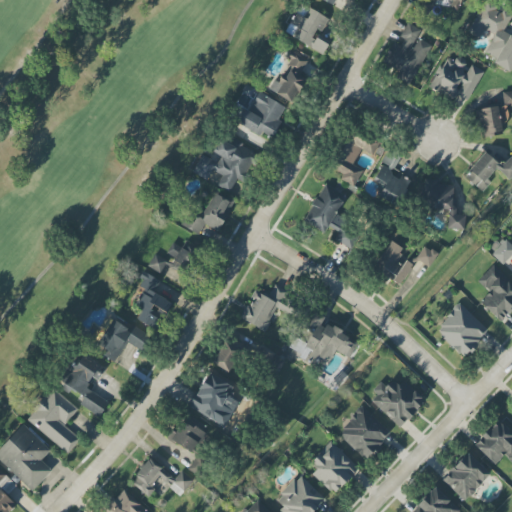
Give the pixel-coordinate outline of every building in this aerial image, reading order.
[(429,13),(437,0),(449,0),(451,1),(448,5),(455,10),(462,0),(425,0),(421,7),(429,13)] [(511,69),(511,36),(503,32),(511,16),(483,2),(468,34),(478,39),(483,29),(494,35),(485,53),(495,58),(492,64),(510,73),(511,69)] [(323,54),(330,42),(318,36),(327,18),(311,10),(307,19),(295,13),(284,34),(323,54)] [(393,42),(383,64),(397,71),(394,78),(410,86),(432,40),(406,28),(398,45),(393,42)] [(305,79),(299,75),(308,59),(290,49),(285,57),(291,60),(279,82),(274,80),(268,91),(292,103),(305,79)] [(483,71),(467,64),(446,54),(430,89),(454,100),(456,96),(468,102),(483,71)] [(287,109),(258,92),(239,124),(269,141),(287,109)] [(501,123),(508,122),(506,105),(477,109),(481,138),(502,135),(501,123)] [(361,150),(372,156),(378,145),(353,130),(331,168),(343,175),(340,179),(354,187),(363,171),(352,165),(361,150)] [(192,173),(207,180),(211,171),(221,176),(216,186),(233,194),(255,150),(223,135),(214,153),(221,157),(218,163),(201,155),(192,173)] [(508,181),(511,176),(511,155),(500,167),(487,153),(463,175),(481,193),(491,183),(487,178),(497,169),(508,181)] [(379,197),(392,203),(394,197),(401,200),(409,182),(392,174),(398,159),(387,154),(375,179),(385,183),(379,197)] [(464,230),(465,215),(454,215),(455,185),(437,185),(437,180),(423,179),(421,209),(448,210),(447,229),(464,230)] [(345,196),(323,184),(304,222),(325,233),(328,227),(338,232),(334,240),(350,248),(357,233),(333,221),(345,196)] [(196,217),(190,231),(199,235),(203,225),(220,232),(232,202),(215,195),(204,220),(196,217)] [(495,240),(487,249),(503,264),(511,255),(511,246),(506,240),(501,245),(495,240)] [(177,283),(199,249),(186,241),(172,264),(155,254),(148,265),(177,283)] [(402,249),(391,241),(373,268),(399,286),(414,265),(399,255),(402,249)] [(437,255),(424,246),(415,259),(428,268),(437,255)] [(511,309),(511,284),(492,266),(478,281),(489,292),(479,303),(500,322),(511,309)] [(159,281),(144,273),(137,286),(144,289),(135,306),(142,310),(137,320),(157,331),(172,303),(153,292),(159,281)] [(266,333),(286,293),(274,287),(269,297),(255,290),(249,302),(248,302),(239,319),(266,333)] [(463,358),(488,331),(460,305),(435,332),(463,358)] [(349,359),(360,339),(308,313),(300,327),(312,333),(304,348),(313,352),(308,362),(317,366),(320,359),(329,364),(335,351),(349,359)] [(115,363),(127,342),(140,350),(148,336),(126,324),(125,327),(111,319),(94,351),(115,363)] [(214,365),(233,374),(246,346),(226,337),(214,365)] [(284,363),(262,345),(253,357),(275,374),(284,363)] [(106,368),(82,354),(63,385),(85,398),(80,406),(99,417),(108,402),(86,389),(93,377),(99,380),(106,368)] [(188,406),(215,421),(233,387),(207,372),(188,406)] [(372,391),(377,395),(371,401),(400,428),(425,402),(403,381),(398,387),(391,381),(385,387),(380,383),(372,391)] [(78,409),(52,388),(26,420),(67,454),(80,439),(64,426),(78,409)] [(337,433),(367,460),(391,434),(362,406),(337,433)] [(474,445),(495,465),(504,456),(511,463),(511,432),(498,420),(474,445)] [(204,430),(180,422),(172,444),(196,452),(204,430)] [(0,448),(0,461),(32,491),(51,471),(41,461),(51,450),(23,424),(0,448)] [(310,463),(316,469),(312,474),(334,495),(359,468),(330,442),(310,463)] [(464,502),(490,475),(467,453),(442,480),(464,502)] [(174,480),(151,459),(130,482),(148,498),(155,489),(162,495),(169,487),(179,497),(193,482),(181,471),(174,480)] [(0,511),(9,511),(17,504),(7,496),(16,486),(0,472),(0,511)] [(281,511),(312,511),(325,500),(300,475),(272,503),(281,511)] [(411,511),(458,511),(459,511),(435,487),(411,511)] [(147,511),(124,491),(104,511),(147,511)] [(267,511),(256,500),(244,511),(267,511)]
